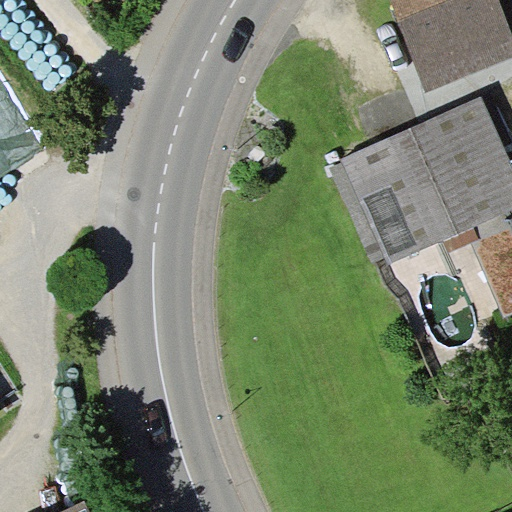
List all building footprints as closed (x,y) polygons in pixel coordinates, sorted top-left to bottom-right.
[(391,0),(425,92),(511,57),(511,31),(511,28),(500,0),(391,0)] [(511,0),(500,0),(511,28),(511,27),(511,0)] [(511,160),(482,95),(343,158),(344,161),(387,255),(391,264),(444,239),(473,226),(479,238),(471,242),(505,317),(511,314),(511,160)] [(373,261),(387,255),(344,161),(330,167),(373,261)] [(473,226),(444,239),(450,251),(471,242),(479,238),(473,226)] [(59,511),(89,511),(84,500),(59,511)]
